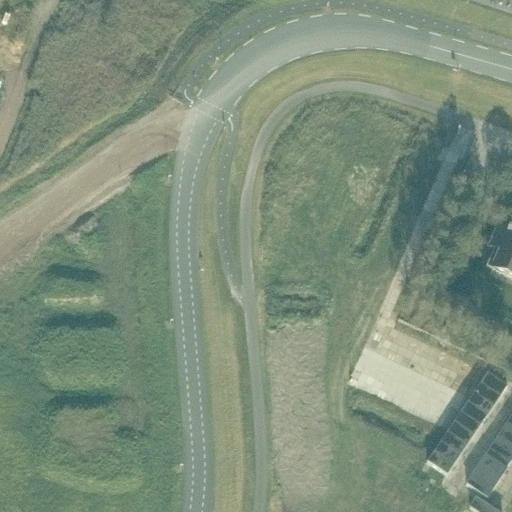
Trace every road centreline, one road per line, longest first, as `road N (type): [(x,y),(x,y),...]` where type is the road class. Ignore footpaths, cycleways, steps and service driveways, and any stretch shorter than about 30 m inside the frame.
road 1 (unclassified): [(511,70),(390,36),(336,32),(280,45),(228,86),(198,144),(185,223),(196,511)]
road 2 (track): [(205,126),(149,130),(0,235)]
